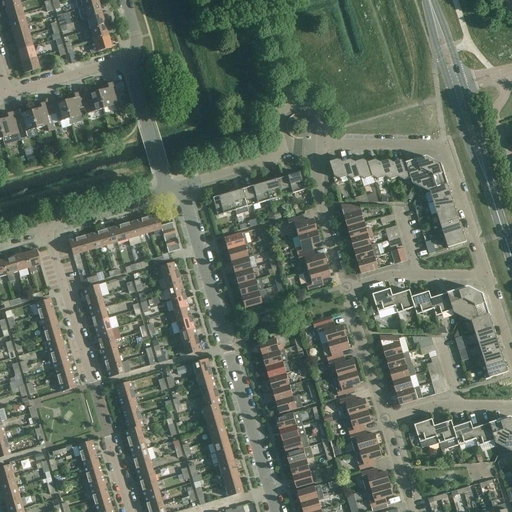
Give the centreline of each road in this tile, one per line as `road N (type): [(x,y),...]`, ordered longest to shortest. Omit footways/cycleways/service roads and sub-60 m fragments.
road 1 (residential): [(270,491),(176,189)]
road 2 (residential): [(130,511),(45,225)]
road 3 (residential): [(486,275),(445,150),(321,143)]
road 4 (residential): [(321,143),(317,113),(292,103),(276,120),(277,156),(176,189)]
road 5 (tertiary): [(511,260),(456,88)]
road 6 (residential): [(348,286),(319,196),(321,143)]
road 7 (residential): [(385,419),(348,286)]
road 8 (residential): [(169,188),(129,62)]
road 9 (residential): [(45,225),(169,188)]
road 10 (residential): [(9,97),(129,62)]
